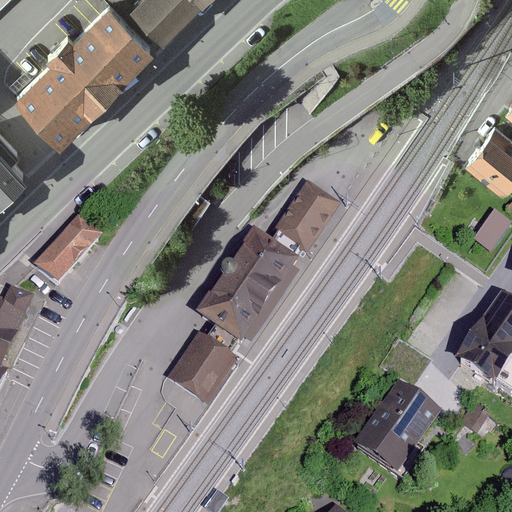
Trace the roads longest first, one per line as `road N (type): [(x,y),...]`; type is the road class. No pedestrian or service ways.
road 1 (residential): [(14,454),(47,468),(66,459),(132,341),(250,192),(427,49),(467,0)]
road 2 (secondary): [(331,32),(259,86),(153,211),(14,454)]
road 3 (primary): [(187,66),(0,252)]
